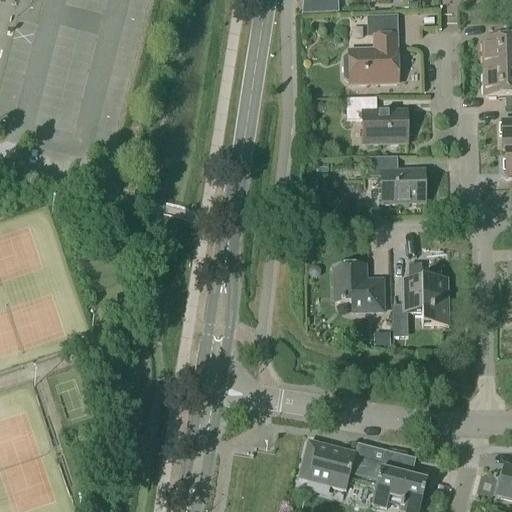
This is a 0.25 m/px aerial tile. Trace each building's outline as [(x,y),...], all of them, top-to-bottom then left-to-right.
[(337,0),(319,0),(316,10),(337,9),(337,0)] [(511,31),(502,32),(502,43),(481,44),(482,73),(511,71),(511,31)] [(349,85),(349,88),(397,87),(395,39),(373,40),(373,53),(348,54),(348,58),(346,58),(342,61),(343,82),(346,85),(349,85)] [(511,71),(482,73),(483,100),(503,99),(504,112),(511,112),(511,71)] [(27,120),(62,129),(66,112),(56,109),(53,121),(44,119),(51,96),(35,91),(27,120)] [(405,114),(375,114),(375,101),(345,102),(345,123),(361,123),(361,148),(406,147),(405,114)] [(498,140),(501,140),(501,153),(504,153),(511,152),(511,125),(500,126),(501,130),(498,130),(498,140)] [(511,152),(504,153),(504,165),(501,166),(502,175),(504,175),(505,179),(511,179),(511,152)] [(422,175),(396,176),(396,161),(368,162),(368,181),(380,180),(380,208),(423,207),(422,175)] [(400,309),(391,310),(392,342),(398,342),(397,318),(401,318),(420,317),(420,331),(448,330),(446,282),(420,283),(420,268),(405,269),(406,291),(400,291),(400,309)] [(355,316),(382,315),(381,283),(364,284),(364,269),(331,270),(332,305),(354,305),(355,316)] [(308,445),(298,482),(303,483),(315,486),(345,494),(349,478),(376,485),(370,508),(385,511),(388,504),(400,507),(399,511),(398,511),(418,511),(425,485),(383,474),(387,455),(359,448),(357,447),(354,457),(308,445)] [(511,471),(504,469),(496,500),(511,504),(511,471)]
